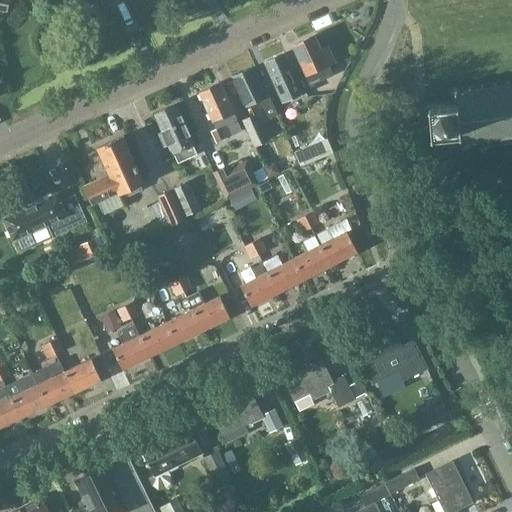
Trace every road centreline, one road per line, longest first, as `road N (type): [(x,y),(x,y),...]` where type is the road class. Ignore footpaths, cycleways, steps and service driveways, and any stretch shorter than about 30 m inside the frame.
road 1 (residential): [(409,266),(0,459)]
road 2 (tertiary): [(311,0),(0,148)]
road 3 (residential): [(409,266),(355,135),(357,98),(390,0)]
road 4 (residential): [(511,469),(409,266)]
